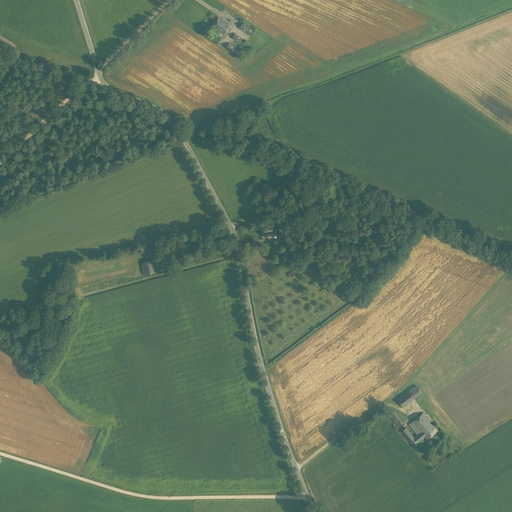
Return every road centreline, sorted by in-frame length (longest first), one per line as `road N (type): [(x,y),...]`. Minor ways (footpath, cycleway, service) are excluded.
road 1 (unclassified): [(315,511),(262,368),(231,229),(170,118),(105,86),(97,70)]
road 2 (track): [(0,454),(153,497),(307,497)]
